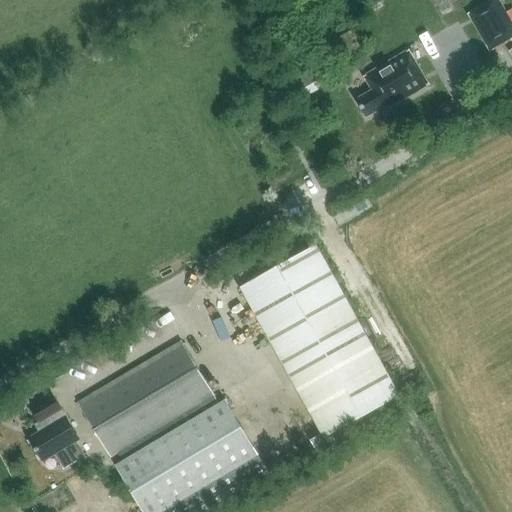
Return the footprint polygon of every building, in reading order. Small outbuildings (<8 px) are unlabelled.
[(368,0),(373,9),(384,3),(382,0),(368,0)] [(511,36),(511,23),(498,0),(494,0),(470,14),(491,49),(511,36)] [(385,110),(429,85),(409,50),(365,76),(373,90),(357,99),(367,116),(383,107),(385,110)] [(400,396),(317,244),(241,287),(322,433),(310,439),(318,452),(343,438),(339,430),(400,396)] [(220,403),(182,340),(79,401),(111,456),(121,451),(126,459),(116,465),(144,511),(161,511),(259,454),(226,399),(220,403)] [(32,409),(44,429),(30,438),(44,461),(55,454),(64,469),(86,456),(77,441),(80,439),(54,395),(32,409)]
